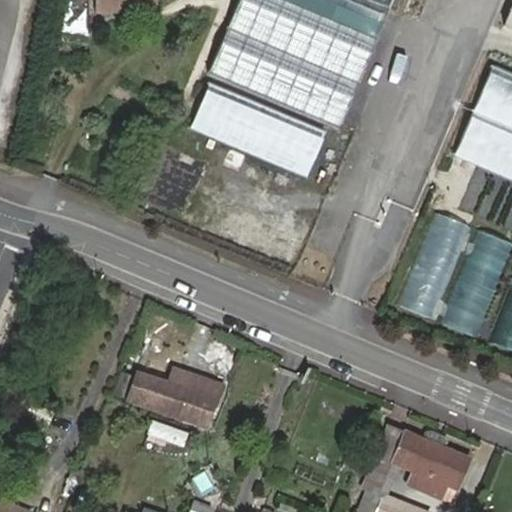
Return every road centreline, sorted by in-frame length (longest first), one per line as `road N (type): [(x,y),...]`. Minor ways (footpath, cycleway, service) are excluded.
road 1 (residential): [(9,215),(90,240),(511,415)]
road 2 (unknown): [(350,322),(477,0)]
road 3 (unknown): [(79,209),(129,100),(194,48),(212,0)]
